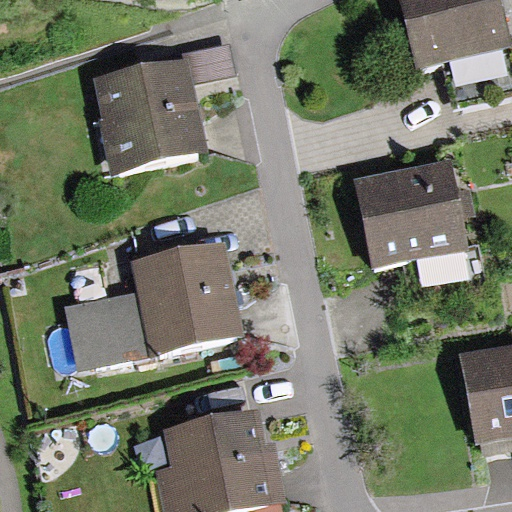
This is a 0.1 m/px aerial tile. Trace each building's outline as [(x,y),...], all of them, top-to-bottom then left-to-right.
[(447,62),(458,108),(511,94),(511,33),(506,35),(498,0),(402,0),(419,69),(447,62)] [(187,59),(194,86),(237,76),(229,43),(183,54),(185,60),(187,59)] [(114,173),(209,152),(194,86),(187,59),(185,60),(98,79),(108,122),(102,124),(114,173)] [(452,162),(355,183),(373,267),(409,260),(417,297),(491,281),(483,243),(469,246),(452,162)] [(150,357),(244,338),(223,242),(131,262),(138,294),(150,357)] [(150,357),(138,294),(65,309),(78,372),(150,357)] [(476,445),(511,438),(511,343),(460,352),(476,445)] [(156,472),(165,511),(246,511),(290,503),(276,441),(266,443),(259,410),(164,430),(172,469),(156,472)]
